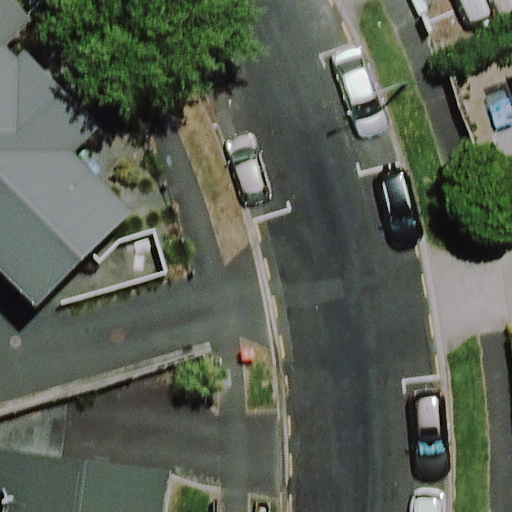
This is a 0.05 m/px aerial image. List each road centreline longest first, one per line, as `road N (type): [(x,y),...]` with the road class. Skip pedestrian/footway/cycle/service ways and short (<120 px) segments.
road 1 (residential): [(248,0),(303,124),(353,304),(356,511)]
road 2 (unknown): [(353,304),(0,366)]
